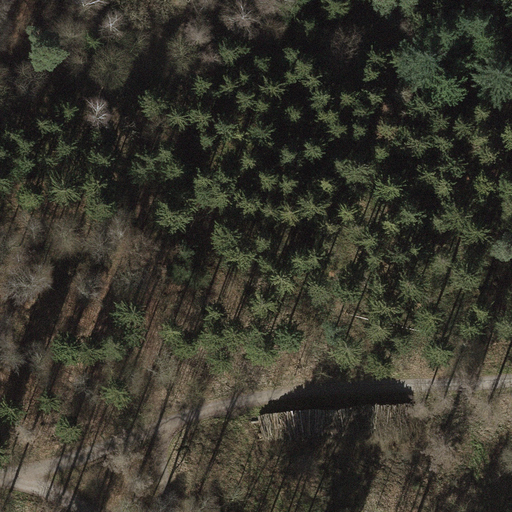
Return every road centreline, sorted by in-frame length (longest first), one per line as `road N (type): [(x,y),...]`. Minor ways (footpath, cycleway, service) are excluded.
road 1 (track): [(29,474),(162,424),(151,244),(133,184),(89,93),(23,0)]
road 2 (track): [(511,378),(309,390),(162,424),(171,511)]
